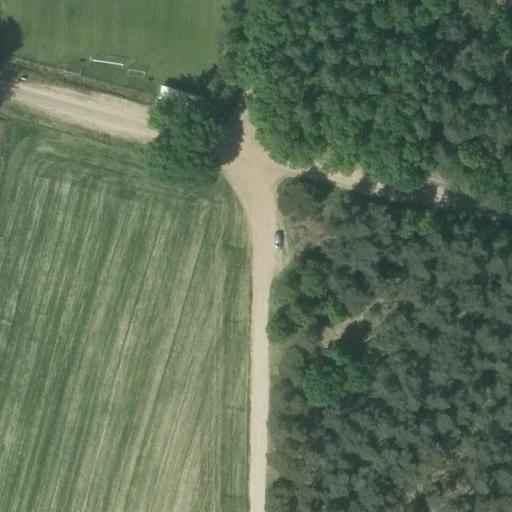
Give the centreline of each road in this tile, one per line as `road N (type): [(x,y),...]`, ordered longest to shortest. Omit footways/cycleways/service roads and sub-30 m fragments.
road 1 (track): [(235,143),(265,213),(262,511)]
road 2 (track): [(511,212),(235,143)]
road 3 (track): [(235,143),(0,82)]
road 4 (track): [(235,143),(247,0)]
